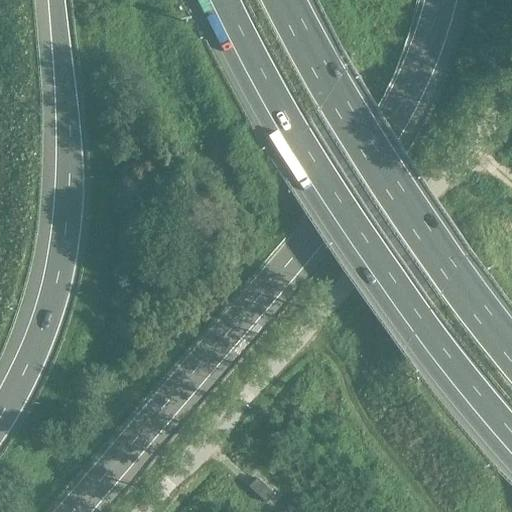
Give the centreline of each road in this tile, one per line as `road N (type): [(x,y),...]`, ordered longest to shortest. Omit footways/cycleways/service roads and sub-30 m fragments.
road 1 (motorway): [(71,511),(350,183),(398,107),(438,0)]
road 2 (tertiary): [(131,511),(511,96)]
road 3 (motorway): [(219,0),(344,226),(414,328),(511,443)]
road 4 (motorway): [(54,0),(66,126),(64,229),(42,325),(0,414)]
road 5 (motorway): [(511,358),(391,189),(284,0)]
